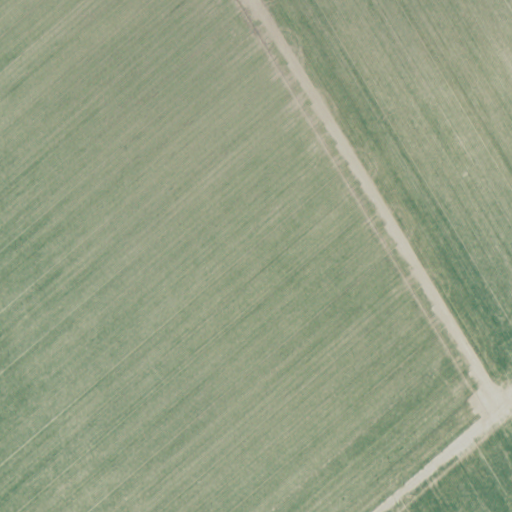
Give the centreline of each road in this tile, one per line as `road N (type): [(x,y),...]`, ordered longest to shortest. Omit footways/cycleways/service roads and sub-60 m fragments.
road 1 (track): [(489,419),(244,0)]
road 2 (track): [(382,511),(511,399)]
